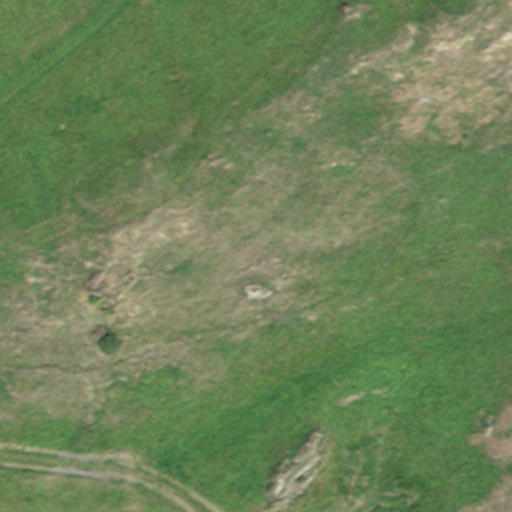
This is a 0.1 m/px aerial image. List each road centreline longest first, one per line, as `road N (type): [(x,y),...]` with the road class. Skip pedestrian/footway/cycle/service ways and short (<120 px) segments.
road 1 (track): [(74,470),(184,432),(511,281)]
road 2 (track): [(198,511),(174,493),(74,470)]
